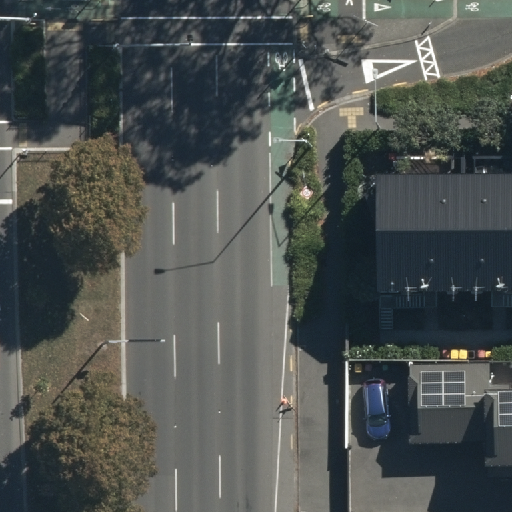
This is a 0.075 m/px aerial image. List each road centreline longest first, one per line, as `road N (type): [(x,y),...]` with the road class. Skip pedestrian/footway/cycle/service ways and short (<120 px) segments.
road 1 (residential): [(511,24),(271,104),(197,199)]
road 2 (primary): [(197,199),(199,511)]
road 3 (primary): [(196,0),(197,199)]
